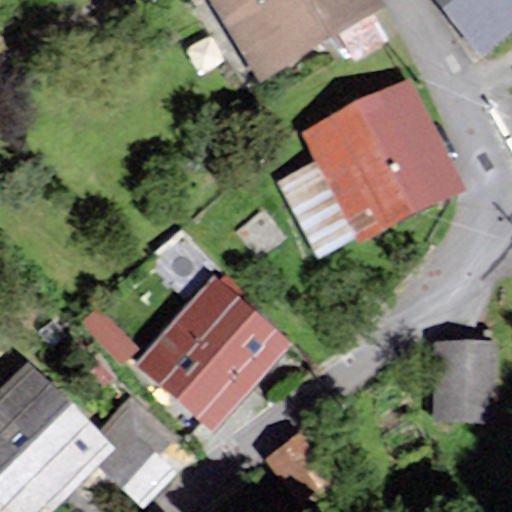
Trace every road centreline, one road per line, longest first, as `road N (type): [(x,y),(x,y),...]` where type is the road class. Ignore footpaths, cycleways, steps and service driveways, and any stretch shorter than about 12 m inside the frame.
road 1 (unclassified): [(407,0),(461,98),(481,155),(484,211),(468,253),(434,300),(179,511)]
road 2 (track): [(0,51),(103,21),(136,0)]
